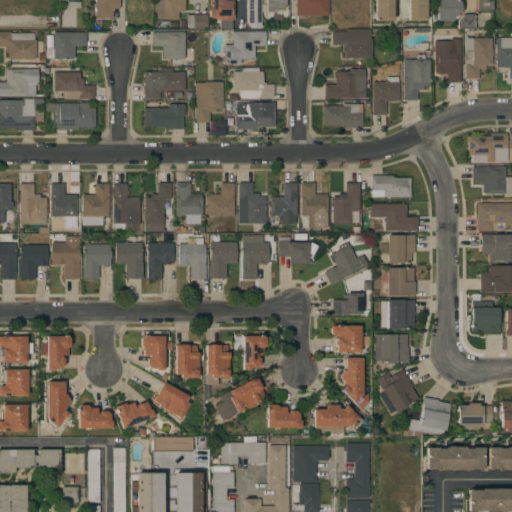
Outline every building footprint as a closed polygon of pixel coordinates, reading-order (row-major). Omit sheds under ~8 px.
[(78,0),(78,2),(80,2),(80,8),(67,7),(67,0),(78,0)] [(118,0),(118,8),(112,8),(112,10),(111,10),(111,18),(92,18),(92,0),(118,0)] [(184,0),(184,11),(177,11),(177,19),(156,19),(156,0),(184,0)] [(231,0),(231,2),(234,2),(234,20),(216,20),(216,19),(210,19),(210,16),(209,16),(209,0),(231,0)] [(246,0),(246,26),(260,26),(259,0),(246,0)] [(266,0),(286,0),(286,7),(284,7),(284,10),(275,10),(275,12),(266,12),(266,0)] [(327,0),(327,16),(295,16),(295,0),(327,0)] [(374,0),(392,0),(392,21),(374,21),(374,0)] [(407,0),(425,0),(425,21),(407,21),(407,0)] [(436,21),(436,20),(432,20),(431,0),(457,0),(460,3),(460,13),(452,21),(436,21)] [(491,0),(491,11),(476,11),(476,0),(491,0)] [(473,14),(473,29),(457,29),(457,20),(463,14),(473,14)] [(206,15),(207,29),(192,29),(192,28),(186,28),(186,15),(206,15)] [(369,29),(369,39),(371,39),(371,58),(344,58),(344,52),(341,52),(341,45),(330,45),(330,32),(346,32),(346,29),(369,29)] [(0,32),(10,32),(10,33),(33,33),(33,40),(35,40),(35,59),(8,59),(8,53),(5,53),(5,46),(0,46),(0,32)] [(85,32),(85,46),(74,46),(74,59),(45,58),(45,48),(52,48),(52,32),(85,32)] [(183,32),(183,49),(193,49),(193,60),(183,60),(183,59),(164,59),(164,58),(162,58),(162,46),(151,46),(151,32),(183,32)] [(265,32),(265,46),(253,46),(253,58),(251,58),(251,59),(240,59),(240,64),(223,64),(223,45),(232,45),(232,32),(265,32)] [(450,41),(450,37),(460,37),(460,82),(446,82),(446,74),(433,74),(433,41),(450,41)] [(511,79),(508,79),(508,68),(496,68),(496,65),(495,65),(495,46),(496,46),(496,39),(499,39),(499,38),(511,37),(511,79)] [(491,38),(491,65),(484,65),(484,68),(478,68),(478,79),(464,79),(464,60),(466,60),(466,51),(471,51),(471,50),(464,50),(464,38),(491,38)] [(402,60),(415,60),(415,55),(424,55),(424,60),(429,60),(429,86),(423,86),(423,90),(416,90),(416,100),(403,100),(402,60)] [(160,72),(160,68),(171,68),(171,72),(184,72),(184,91),(159,91),(159,99),(143,99),(143,72),(160,72)] [(241,72),(241,68),(258,68),(258,71),(262,71),(262,82),(265,82),(265,84),(273,84),(273,98),(239,98),(240,91),(232,91),(232,71),(241,72)] [(37,82),(30,82),(30,85),(34,85),(34,96),(0,96),(0,82),(5,82),(5,69),(37,69),(37,82)] [(364,69),(364,98),(324,98),(324,84),(335,85),(335,72),(337,72),(337,71),(348,71),(348,69),(364,69)] [(79,72),(79,78),(82,78),(82,85),(93,85),(93,99),(64,99),(64,91),(52,91),(52,72),(79,72)] [(371,82),(384,82),(384,81),(386,80),(386,77),(397,77),(397,82),(398,82),(398,98),(397,98),(398,101),(385,101),(386,115),(372,115),(371,82)] [(195,82),(221,82),(221,108),(215,108),(215,112),(208,112),(208,122),(195,122),(195,82)] [(0,100),(22,100),(22,99),(33,99),(33,127),(33,130),(16,130),(16,127),(0,127),(0,100)] [(235,104),(242,104),(242,101),(247,101),(247,103),(273,103),(273,127),(256,126),(256,129),(235,129),(235,104)] [(88,103),(88,108),(94,108),(94,127),(77,127),(77,130),(55,130),(55,111),(44,111),(44,103),(88,103)] [(143,108),(167,108),(167,104),(184,104),(184,116),(182,116),(182,129),(165,129),(165,127),(143,127),(143,108)] [(341,106),(341,104),(361,104),(361,125),(361,128),(344,128),(344,125),(322,125),(322,106),(341,106)] [(489,136),(489,133),(506,133),(506,161),(494,161),(494,162),(471,162),(471,155),(467,155),(467,136),(489,136)] [(504,166),(504,177),(511,177),(511,194),(485,194),(485,193),(482,193),(482,180),(471,181),(471,167),(504,166)] [(370,178),(371,178),(371,176),(391,175),(392,178),(409,178),(409,197),(370,197),(370,178)] [(19,183),(32,183),(32,194),(39,194),(39,197),(45,197),(45,224),(19,224),(19,183)] [(49,183),(63,183),(63,194),(75,194),(75,197),(76,197),(76,216),(76,228),(63,228),(63,216),(49,216),(49,183)] [(81,194),(94,195),(94,183),(108,183),(108,216),(102,216),(102,226),(81,225),(81,194)] [(112,183),(126,183),(126,197),(138,197),(138,201),(138,230),(124,230),(124,223),(112,223),(112,183)] [(144,197),(150,197),(150,194),(157,194),(157,183),(170,183),(170,199),(168,199),(168,202),(163,202),(163,232),(144,232),(144,197)] [(175,183),(189,183),(189,194),(201,194),(201,197),(202,197),(202,216),(199,216),(199,223),(185,223),(185,216),(175,216),(175,183)] [(233,216),(206,216),(206,197),(207,197),(207,194),(219,194),(219,183),(233,183),(233,216)] [(237,183),(251,183),(251,193),(258,193),(258,197),(264,197),(264,223),(237,223),(237,183)] [(269,200),(270,200),(270,197),(282,197),(282,183),(296,183),(296,215),(295,215),(295,224),(278,224),(278,216),(269,216),(269,200)] [(300,183),(314,183),(314,194),(326,194),(326,196),(327,196),(327,227),(313,227),(313,216),(300,216),(300,183)] [(332,197),(338,197),(338,193),(345,193),(345,183),(358,183),(358,211),(357,211),(357,222),(351,222),(351,224),(332,224),(332,197)] [(0,184),(10,184),(10,210),(3,210),(3,223),(0,223),(0,184)] [(476,203),(511,203),(511,230),(476,230),(476,203)] [(403,204),(406,204),(406,217),(417,217),(417,231),(384,231),(384,217),(369,217),(369,204),(403,204)] [(57,234),(57,237),(64,237),(64,236),(79,236),(79,279),(62,278),(62,264),(51,264),(51,244),(48,244),(48,234),(57,234)] [(479,234),(511,234),(511,261),(487,261),(487,254),(480,254),(479,234)] [(386,235),(413,235),(413,253),(410,253),(410,263),(386,263),(386,235)] [(194,244),(194,238),(202,238),(202,244),(204,244),(204,264),(205,264),(205,279),(189,279),(189,265),(178,265),(177,244),(194,244)] [(294,241),(294,242),(307,242),(307,263),(289,263),(288,256),(277,256),(277,241),(294,241)] [(141,242),(141,263),(142,263),(142,278),(125,278),(125,263),(114,263),(114,242),(141,242)] [(236,242),(236,264),(225,263),(225,278),(208,278),(208,263),(209,263),(209,242),(236,242)] [(268,242),(268,263),(255,263),(255,279),(241,279),(241,242),(268,242)] [(0,243),(15,243),(15,279),(0,279),(0,243)] [(173,243),(173,263),(160,263),(160,281),(146,281),(146,243),(173,243)] [(82,244),(109,244),(109,265),(98,265),(97,279),(82,279),(82,244)] [(46,245),(46,266),(35,266),(35,279),(19,279),(19,245),(46,245)] [(323,272),(336,266),(330,254),(349,245),(360,270),(329,285),(323,272)] [(511,292),(479,293),(479,272),(488,272),(488,266),(511,266),(511,292)] [(386,268),(413,268),(413,282),(415,282),(414,296),(386,296),(386,268)] [(342,300),(342,295),(345,295),(345,293),(361,293),(361,297),(366,297),(366,303),(361,303),(361,314),(347,314),(347,315),(331,316),(331,300),(342,300)] [(471,295),(478,295),(478,302),(491,302),(491,307),(498,307),(497,323),(499,323),(499,335),(480,335),(480,332),(470,331),(471,295)] [(380,301),(387,301),(387,300),(413,300),(413,328),(403,328),(403,329),(387,329),(387,328),(380,328),(380,301)] [(359,325),(359,352),(336,352),(336,335),(332,335),(330,333),(330,328),(333,325),(359,325)] [(406,334),(406,347),(407,347),(408,363),(402,363),(402,362),(393,362),(393,364),(386,365),(386,362),(379,362),(379,361),(373,361),(373,334),(406,334)] [(0,336),(25,336),(25,363),(2,362),(2,346),(0,346),(0,336)] [(69,345),(67,348),(67,355),(61,355),(61,357),(63,359),(63,365),(60,367),(60,368),(54,368),(53,370),(46,370),(46,355),(39,355),(39,342),(46,343),(46,336),(67,336),(69,338),(69,345)] [(163,336),(163,370),(156,370),(156,368),(149,368),(149,367),(146,366),(146,359),(149,357),(148,355),(143,355),(143,348),(140,346),(140,338),(142,336),(163,336)] [(256,368),(249,368),(249,370),(242,370),(242,336),(263,336),(265,337),(265,345),(263,347),(263,355),(256,355),(256,357),(259,358),(259,365),(256,367),(256,368)] [(198,377),(180,378),(180,374),(174,375),(174,345),(196,345),(196,352),(197,352),(198,377)] [(226,345),(226,352),(228,352),(228,377),(217,377),(217,385),(205,385),(205,345),(226,345)] [(340,390),(344,387),(343,382),(342,382),(342,381),(340,379),(339,378),(339,376),(340,374),(341,373),(342,372),(342,370),(344,370),(344,357),(362,357),(361,393),(367,393),(367,402),(360,409),(340,390)] [(0,386),(3,386),(3,369),(26,369),(26,396),(0,396),(0,386)] [(375,380),(387,372),(389,377),(402,369),(412,386),(410,387),(417,398),(395,412),(375,380)] [(254,377),(265,397),(222,420),(214,406),(221,402),(218,397),(254,377)] [(66,407),(64,407),(64,412),(67,415),(54,427),(46,418),(46,381),(63,381),(63,394),(66,394),(66,396),(67,397),(68,399),(68,400),(68,402),(67,404),(66,405),(66,407)] [(188,397),(185,401),(189,403),(180,419),(158,406),(159,404),(153,401),(163,382),(188,397)] [(422,432),(421,435),(401,435),(402,430),(406,431),(409,419),(419,421),(422,403),(421,403),(422,397),(437,400),(437,401),(449,404),(447,416),(446,415),(442,434),(422,432)] [(500,402),(511,401),(511,432),(501,433),(500,402)] [(113,407),(124,403),(125,405),(132,402),(135,408),(136,408),(135,405),(145,402),(146,404),(149,410),(150,409),(153,416),(122,428),(113,407)] [(456,405),(466,405),(466,403),(478,403),(478,406),(491,405),(491,429),(465,429),(465,425),(457,425),(456,405)] [(285,407),(285,413),(287,413),(288,411),(295,411),(297,413),(298,413),(298,420),(300,420),(300,428),(266,427),(266,407),(269,404),(275,404),(277,407),(285,407)] [(0,421),(2,421),(2,405),(26,405),(26,431),(0,431),(0,421)] [(109,421),(111,421),(111,428),(77,428),(77,407),(79,405),(86,405),(89,407),(97,407),(96,414),(98,414),(99,411),(106,411),(108,414),(109,414),(109,421)] [(325,409),(325,405),(338,405),(338,408),(342,408),(345,406),(359,420),(354,426),(351,423),(349,426),(342,426),(342,434),(313,433),(313,425),(308,425),(308,418),(312,418),(313,409),(325,409)] [(190,438),(190,452),(150,452),(150,438),(190,438)] [(264,442),(264,464),(247,464),(247,456),(237,456),(237,464),(220,464),(220,442),(264,442)] [(367,443),(368,497),(345,498),(345,479),(353,479),(353,462),(345,462),(345,443),(367,443)] [(243,511),(243,499),(260,499),(260,506),(273,506),(273,490),(268,490),(268,445),(284,445),(284,488),(287,488),(287,511),(243,511)] [(315,481),(292,482),(292,446),(327,446),(327,460),(315,460),(315,481)] [(482,448),(482,470),(425,470),(425,447),(482,448)] [(511,447),(511,469),(487,470),(487,447),(511,447)] [(112,511),(112,448),(124,448),(124,511),(112,511)] [(0,449),(59,449),(59,468),(13,468),(13,473),(0,473),(0,449)] [(86,449),(98,449),(99,502),(86,502),(86,449)] [(211,511),(212,472),(233,472),(233,489),(226,489),(226,499),(233,499),(233,511),(211,511)] [(130,511),(130,507),(136,507),(136,491),(130,491),(130,481),(136,481),(136,473),(161,473),(161,511),(174,511),(174,473),(200,473),(200,481),(205,481),(205,491),(200,491),(200,506),(205,506),(205,511),(130,511)] [(291,511),(291,484),(317,484),(316,511),(291,511)] [(0,511),(0,485),(25,485),(25,511),(0,511)] [(77,487),(77,503),(61,503),(61,487),(77,487)] [(511,489),(511,511),(467,511),(467,489),(511,489)] [(367,500),(367,511),(345,511),(345,501),(367,500)]
